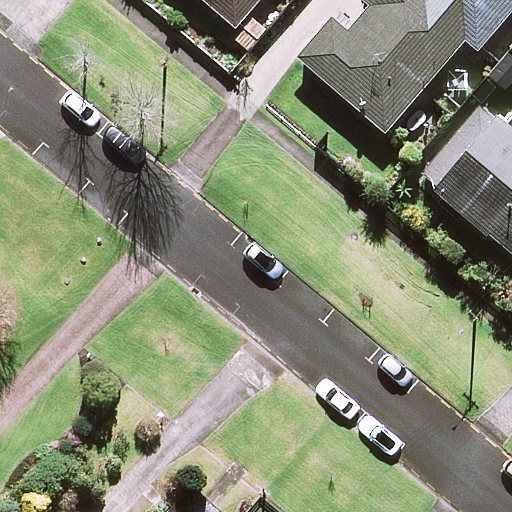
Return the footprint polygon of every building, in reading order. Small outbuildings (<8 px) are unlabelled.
[(258,0),(200,0),(234,29),(258,0)] [(511,0),(357,0),(301,64),(382,135),(463,41),(474,51),(511,8),(511,0)] [(511,85),(511,51),(507,47),(482,74),(503,95),(511,85)] [(511,256),(511,117),(510,116),(501,127),(477,107),(418,181),(511,256)] [(209,511),(188,493),(171,511),(209,511)]
